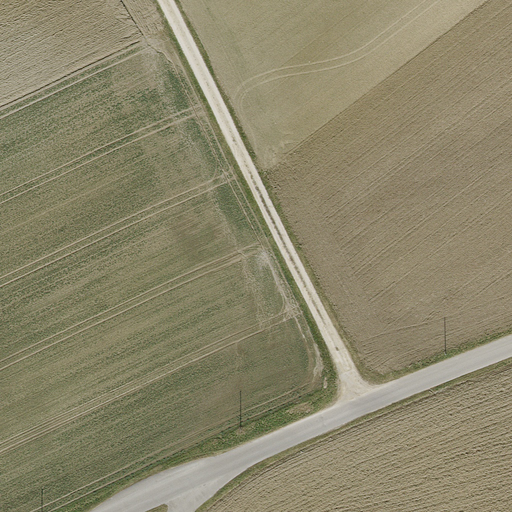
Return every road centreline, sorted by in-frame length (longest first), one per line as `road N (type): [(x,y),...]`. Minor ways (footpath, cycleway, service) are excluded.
road 1 (track): [(163,0),(362,406)]
road 2 (unclassified): [(511,349),(193,471),(111,511)]
